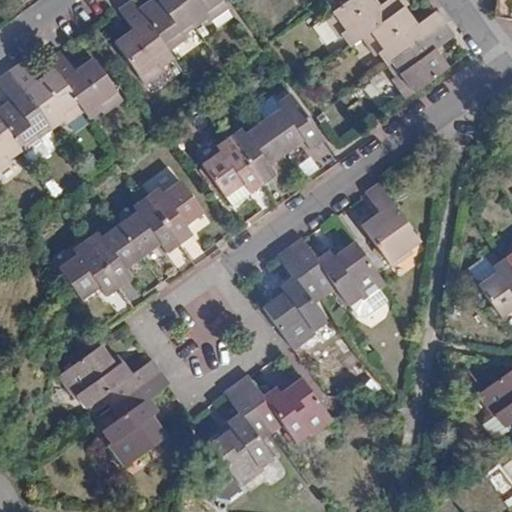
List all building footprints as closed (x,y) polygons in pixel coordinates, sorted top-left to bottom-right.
[(160,68),(172,59),(167,51),(137,9),(130,0),(118,9),(120,12),(133,29),(115,42),(145,84),(162,71),(160,68)] [(184,35),(195,27),(175,0),(150,0),(137,9),(167,51),(186,38),(184,35)] [(209,22),(229,8),(222,0),(175,0),(195,27),(207,19),(209,22)] [(350,46),(362,38),(404,8),(409,4),(406,0),(388,0),(379,6),(374,0),(349,0),(325,18),(338,37),(341,35),(350,46)] [(511,0),(496,0),(494,17),(501,18),(509,19),(511,0)] [(387,66),(446,24),(441,17),(437,11),(416,25),(404,8),(362,38),(376,56),(379,54),(387,66)] [(434,50),(454,37),(450,30),(446,24),(387,66),(396,78),(392,80),(406,99),(448,68),(434,50)] [(62,81),(84,111),(89,118),(101,110),(103,113),(122,100),(92,58),(74,71),(62,55),(60,51),(47,60),(54,69),(62,81)] [(22,62),(10,71),(51,129),(63,121),(65,124),(84,111),(62,81),(54,69),(36,82),(24,66),(22,62)] [(0,83),(11,100),(0,107),(0,121),(20,151),(23,154),(42,141),(40,137),(51,129),(10,71),(0,77),(0,83)] [(281,108),(263,121),(286,153),(304,140),(327,171),(333,167),(339,162),(290,93),(277,103),(281,108)] [(0,170),(11,163),(8,160),(20,151),(0,121),(0,170)] [(241,129),(229,138),(278,206),(285,202),(291,197),(268,166),(286,153),(263,121),(263,122),(244,134),(241,129)] [(278,206),(229,138),(216,147),(220,152),(202,165),(225,197),(243,184),(266,215),(272,211),(278,206)] [(158,188),(146,197),(195,266),(200,262),(207,257),(184,226),(203,213),(180,181),(161,194),(158,188)] [(420,242),(378,184),(374,187),(366,193),(379,212),(361,226),(389,264),(420,242)] [(195,266),(146,197),(133,206),(137,212),(119,224),(142,256),(160,243),(183,275),(189,270),(195,266)] [(142,256),(119,224),(101,237),(97,232),(85,241),(134,310),(141,305),(147,301),(124,269),(142,256)] [(363,300),(384,284),(354,242),(332,257),(328,251),(316,260),(301,239),(294,244),(289,248),(324,296),(335,289),(348,307),(361,297),(363,300)] [(76,255),(58,268),(81,300),(100,286),(122,318),(128,315),(134,310),(85,241),(73,249),(76,255)] [(312,305),(324,296),(289,248),(283,252),(277,256),(292,277),(279,286),(284,292),(262,307),(276,326),(293,350),(315,334),(312,332),(325,322),(312,305)] [(511,268),(505,258),(492,267),(495,273),(478,286),(500,318),(511,309),(511,268)] [(273,327),(276,326),(262,307),(260,308),(273,327)] [(110,359),(101,346),(59,376),(74,397),(77,395),(86,408),(104,396),(112,407),(161,372),(156,365),(152,360),(131,375),(117,355),(110,359)] [(511,421),(511,370),(477,395),(492,416),(495,413),(504,428),(511,421)] [(161,372),(112,407),(120,418),(102,431),(111,443),(108,446),(124,466),(166,437),(156,423),(162,418),(148,399),(169,383),(165,378),(161,372)] [(236,384),(271,433),(281,425),(295,443),(308,433),(309,436),(332,421),(301,378),(280,394),(275,387),(262,396),(248,375),(241,380),(236,384)] [(260,442),(271,433),(236,384),(230,388),(224,393),(239,413),(226,422),(230,429),(210,444),(240,487),(261,472),(259,469),(273,459),(260,442)]
